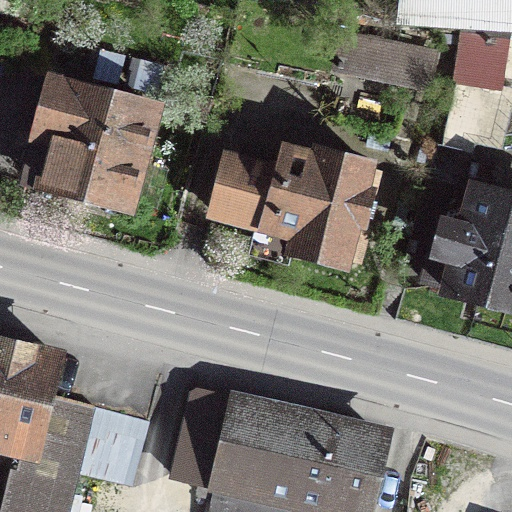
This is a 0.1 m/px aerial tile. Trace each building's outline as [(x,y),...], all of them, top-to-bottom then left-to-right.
[(511,0),(399,0),(397,25),(511,32),(511,0)] [(342,38),(337,67),(425,86),(432,57),(342,38)] [(511,89),(455,75),(439,138),(472,146),(473,141),(500,146),(511,97),(511,89)] [(154,109),(52,82),(39,136),(54,140),(43,185),(128,207),(154,109)] [(229,163),(216,214),(296,236),(292,251),(344,265),(355,222),(362,224),(370,193),(363,191),(370,166),(318,152),(316,158),(286,150),(279,176),(229,163)] [(452,201),(430,284),(511,308),(511,197),(474,187),(470,205),(452,201)] [(0,447),(34,456),(49,397),(59,358),(0,343),(0,447)] [(220,483),(213,511),(292,511),(295,500),(348,511),(364,511),(383,437),(189,392),(171,472),(220,483)] [(16,472),(6,511),(66,511),(92,408),(49,397),(34,456),(30,475),(16,472)]
